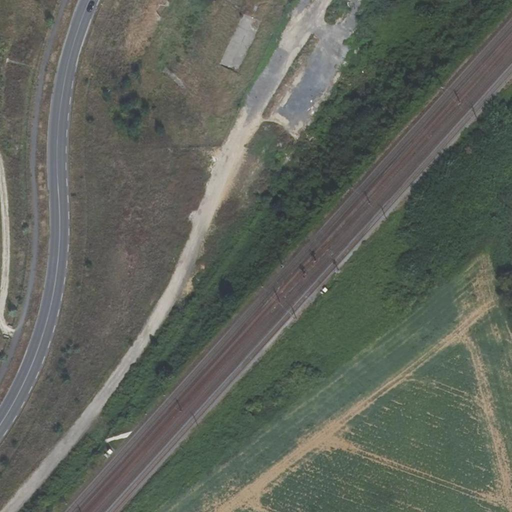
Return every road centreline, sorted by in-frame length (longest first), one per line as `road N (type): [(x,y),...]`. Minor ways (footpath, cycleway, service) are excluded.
road 1 (track): [(5,511),(103,399),(156,320),(258,99),(324,0)]
road 2 (tertiary): [(90,0),(70,55),(56,145),(55,282),(39,344),(0,425)]
